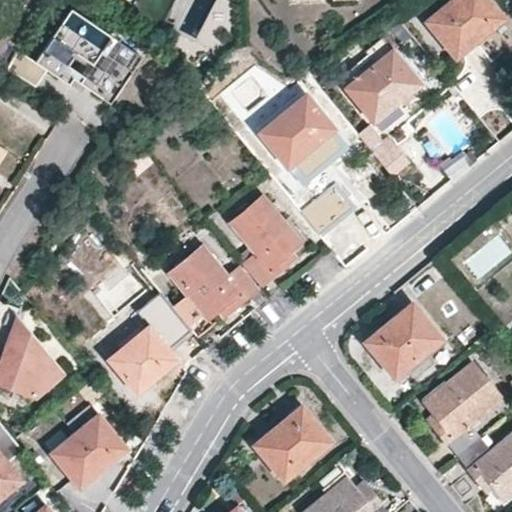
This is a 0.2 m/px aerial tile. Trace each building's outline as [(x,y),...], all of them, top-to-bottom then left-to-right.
[(461,54),(476,41),(503,19),(488,0),(487,0),(453,0),(428,22),(456,57),(461,54)] [(17,50),(6,69),(28,85),(41,66),(50,71),(54,64),(62,70),(93,90),(114,58),(118,60),(127,46),(67,7),(33,60),(17,50)] [(481,46),(476,41),(461,54),(465,59),(481,46)] [(245,58),(252,53),(245,45),(239,50),(245,58)] [(132,48),(127,46),(118,60),(114,58),(93,90),(101,95),(132,48)] [(347,88),(373,121),(420,84),(392,51),(347,88)] [(307,65),(315,75),(324,66),(318,59),(307,65)] [(54,64),(50,71),(58,76),(62,70),(54,64)] [(260,132),(288,166),(332,129),(306,94),(260,132)] [(115,148),(125,159),(140,147),(131,136),(115,148)] [(263,197),(230,225),(253,253),(242,264),(259,285),(286,264),(281,258),(292,250),(300,242),(283,221),(265,199),(263,197)] [(238,266),(226,276),(202,248),(171,274),(186,293),(207,319),(218,310),(226,303),(231,309),(256,288),(238,266)] [(281,258),(286,264),(295,255),(292,250),(281,258)] [(186,293),(172,305),(198,336),(222,316),(218,310),(207,319),(186,293)] [(24,294),(19,299),(31,314),(37,309),(24,294)] [(231,309),(226,303),(218,310),(222,316),(231,309)] [(411,303),(376,332),(381,338),(369,347),(393,377),(441,338),(411,303)] [(109,359),(136,391),(176,359),(150,326),(109,359)] [(381,338),(376,332),(364,342),(369,347),(381,338)] [(13,337),(0,369),(0,379),(36,395),(62,370),(42,346),(13,337)] [(480,437),(469,424),(501,398),(473,363),(425,401),(435,414),(441,422),(434,427),(457,456),(480,437)] [(306,413),(300,406),(288,415),(293,422),(306,413)] [(253,444),(281,479),(329,441),(306,413),(293,422),(288,415),(253,444)] [(52,452),(79,486),(125,448),(98,414),(52,452)] [(434,427),(441,422),(435,414),(427,420),(434,427)] [(21,447),(0,418),(0,417),(0,493),(23,478),(8,457),(21,447)] [(511,491),(511,434),(491,451),(480,437),(457,456),(479,482),(486,477),(493,485),(504,498),(511,491)] [(304,508),(306,511),(386,511),(368,489),(361,494),(354,487),(344,475),(324,492),(304,508)] [(486,490),(493,485),(486,477),(479,482),(486,490)] [(361,481),(354,487),(361,494),(368,489),(361,481)]
